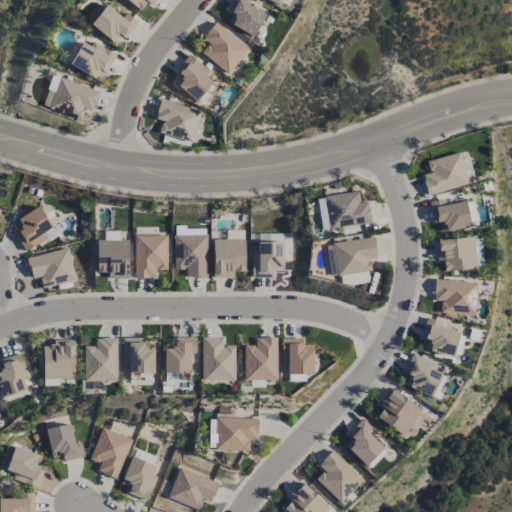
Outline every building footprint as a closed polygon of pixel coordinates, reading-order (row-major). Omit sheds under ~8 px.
[(127,0),(140,10),(147,2),(151,6),(155,0),(127,0)] [(266,11),(244,0),(231,0),(226,10),(232,13),(227,23),(253,37),(266,11)] [(124,38),(137,22),(126,13),(122,17),(106,4),(90,24),(113,43),(120,35),(124,38)] [(201,38),(208,43),(200,51),(226,74),(248,50),(216,21),(201,38)] [(99,70),(106,73),(115,53),(92,42),(90,46),(81,41),(69,65),(95,78),(99,70)] [(201,106),(217,87),(205,76),(209,72),(189,54),(175,70),(180,75),(174,82),(201,106)] [(100,91),(52,75),(42,106),(81,119),(85,108),(93,111),(100,91)] [(157,134),(193,142),(200,109),(160,100),(155,119),(161,120),(157,134)] [(426,161),(429,172),(422,174),(427,194),(467,185),(460,153),(426,161)] [(325,195),(329,228),(370,224),(368,201),(360,202),(358,192),(325,195)] [(316,199),(321,231),(329,230),(324,198),(316,199)] [(429,202),(433,223),(439,222),(441,232),(470,227),(465,201),(445,205),(444,199),(429,202)] [(476,226),(473,201),(467,202),(470,226),(476,226)] [(14,221),(20,231),(14,234),(25,252),(55,234),(39,206),(14,221)] [(207,228),(173,227),(173,269),(186,270),(185,277),(206,277),(207,228)] [(120,231),(104,231),(104,239),(120,239),(120,231)] [(167,235),(133,235),(134,278),(156,278),(155,270),(167,270),(167,235)] [(371,270),(369,259),(377,258),(374,237),(332,243),(336,275),(371,270)] [(435,239),(436,261),(443,260),(444,271),(475,269),(473,238),(435,239)] [(234,277),(234,272),(245,271),(244,239),(212,240),(213,278),(234,277)] [(97,273),(107,272),(107,279),(129,278),(128,240),(96,240),(97,273)] [(257,242),(257,252),(252,251),(251,274),(282,274),(283,242),(257,242)] [(26,256),(31,279),(40,277),(42,287),(75,281),(69,249),(26,256)] [(341,286),(369,281),(367,271),(340,276),(341,286)] [(433,301),(440,301),(440,314),(475,315),(477,281),(434,280),(433,301)] [(421,338),(427,339),(424,350),(453,356),(459,332),(440,328),(442,321),(426,318),(421,338)] [(143,338),(122,337),(121,364),(128,365),(128,373),(154,373),(154,344),(143,344),(143,338)] [(196,337),(175,337),(174,348),(164,348),(164,372),(190,372),(190,353),(195,353),(196,337)] [(234,380),(235,345),(223,345),(223,337),(201,337),(201,380),(234,380)] [(276,337),(255,338),(255,345),(243,345),(244,380),(277,380),(276,337)] [(83,347),(84,382),(118,381),(116,338),(94,338),(95,346),(83,347)] [(281,339),(281,365),(287,365),(287,374),(313,374),(312,344),(302,345),(302,338),(281,339)] [(75,379),(74,341),(42,342),(42,379),(75,379)] [(0,361),(3,369),(0,370),(0,392),(2,397),(26,389),(23,381),(29,379),(20,352),(0,359),(0,361)] [(402,386),(432,396),(440,373),(434,371),(437,362),(412,354),(402,386)] [(421,410),(390,388),(378,405),(383,408),(376,418),(403,436),(421,410)] [(249,451),(249,440),(257,440),(258,418),(216,417),(215,450),(249,451)] [(346,434),(351,438),(343,446),(369,470),(386,451),(368,434),(373,429),(361,418),(346,434)] [(44,429),(51,458),(61,455),(62,462),(83,457),(80,442),(74,443),(69,423),(44,429)] [(132,439),(101,427),(89,459),(100,463),(97,471),(116,479),(132,439)] [(323,471),(315,479),(338,504),(363,481),(333,449),(317,464),(323,471)] [(130,487),(128,493),(149,500),(156,477),(151,475),(155,464),(130,456),(121,484),(130,487)] [(218,483),(179,467),(166,497),(198,510),(202,499),(210,503),(218,483)] [(285,511),(333,511),(301,481),(287,496),(291,500),(283,509),(285,511)] [(33,511),(33,493),(21,493),(21,498),(0,498),(0,511),(33,511)]
